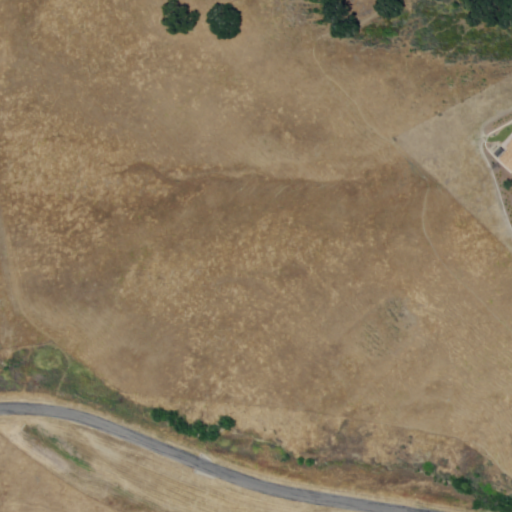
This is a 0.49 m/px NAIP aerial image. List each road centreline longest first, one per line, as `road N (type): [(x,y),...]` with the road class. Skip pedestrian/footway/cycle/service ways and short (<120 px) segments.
road 1 (residential): [(0,409),(83,417),(241,480),(383,511)]
road 2 (track): [(0,368),(13,323),(0,245)]
